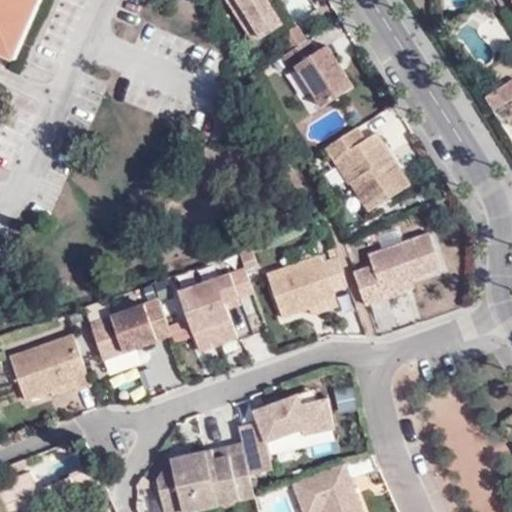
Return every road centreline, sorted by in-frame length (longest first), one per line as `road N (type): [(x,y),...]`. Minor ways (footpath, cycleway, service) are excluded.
road 1 (residential): [(381,374),(327,354),(160,420),(94,424),(0,460)]
road 2 (residential): [(510,197),(380,0)]
road 3 (residential): [(97,0),(16,189),(0,196)]
road 4 (residential): [(511,313),(406,350),(381,374)]
road 5 (residential): [(381,374),(379,409),(422,511)]
